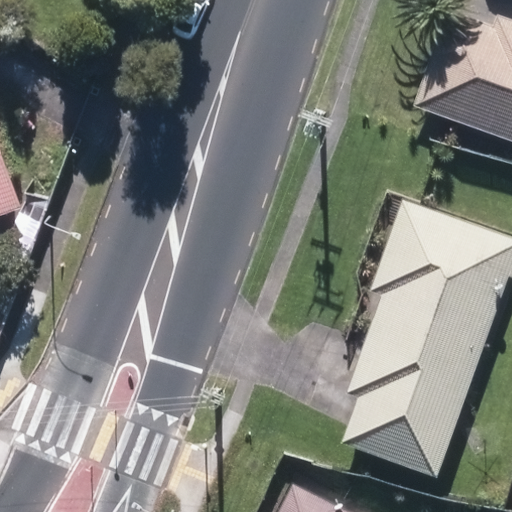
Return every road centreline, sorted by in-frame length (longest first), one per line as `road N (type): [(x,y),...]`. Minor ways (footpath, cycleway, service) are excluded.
road 1 (secondary): [(254,0),(151,284)]
road 2 (secondary): [(0,492),(151,284)]
road 3 (secondary): [(151,284),(110,511)]
